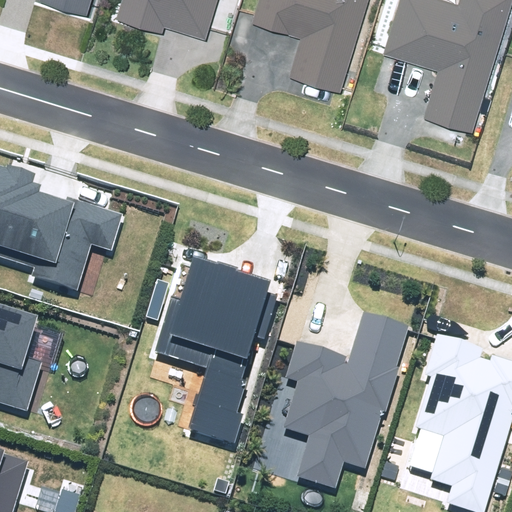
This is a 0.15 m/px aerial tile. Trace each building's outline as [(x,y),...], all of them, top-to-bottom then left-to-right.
[(154,17),(205,34),(215,0),(121,0),(115,19),(150,31),(154,17)] [(257,0),(252,19),(302,34),(291,71),(342,86),(366,0),(257,0)] [(399,0),(386,46),(441,63),(426,112),(473,126),(510,0),(399,0)] [(5,168),(0,166),(0,256),(35,267),(32,276),(77,290),(92,244),(113,251),(125,214),(68,197),(67,201),(40,193),(43,184),(33,181),(35,173),(6,164),(5,168)] [(191,428),(236,441),(244,414),(238,412),(247,381),(241,379),(253,337),(264,340),(277,295),(268,292),(272,279),(192,256),(180,299),(171,297),(155,352),(209,368),(191,428)] [(0,401),(26,410),(42,362),(27,357),(40,316),(0,302),(0,401)] [(294,476),(311,481),(338,489),(344,469),(368,476),(412,329),(362,314),(349,355),(296,339),(284,378),(298,382),(286,423),(308,430),(294,476)] [(511,358),(479,349),(481,344),(435,330),(404,436),(436,446),(423,490),(447,497),(442,510),(448,511),(491,511),(511,442),(511,358)] [(0,511),(12,511),(28,461),(6,454),(7,450),(0,448),(0,511)]
